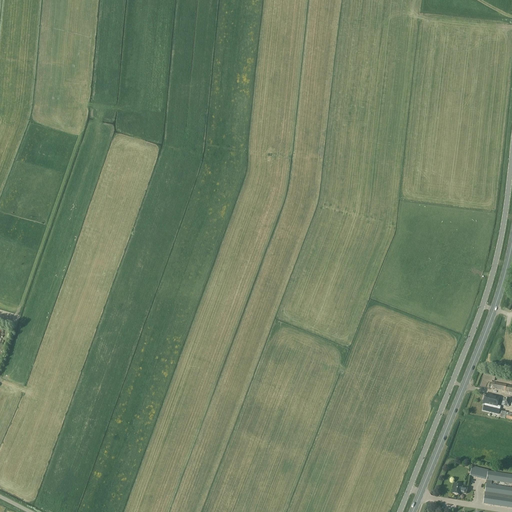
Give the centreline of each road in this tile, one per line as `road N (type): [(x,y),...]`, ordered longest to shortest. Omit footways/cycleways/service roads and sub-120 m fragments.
road 1 (unclassified): [(408,487),(493,271),(511,153)]
road 2 (primary): [(420,493),(494,309),(511,242)]
